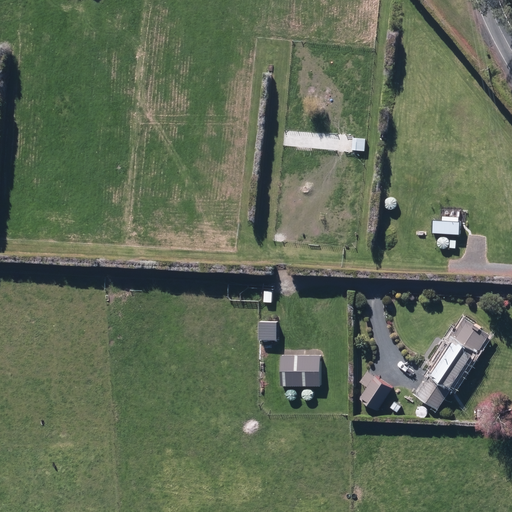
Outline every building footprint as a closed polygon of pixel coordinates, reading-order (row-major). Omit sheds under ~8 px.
[(417,113),(417,114),(415,115),(414,117),(414,119),(413,121),(413,122),(414,124),(414,126),(415,128),(417,129),(418,130),(420,131),(421,132),(423,132),(425,132),(427,132),(429,131),(431,131),(432,129),(433,128),(434,126),(435,124),(435,123),(435,121),(435,119),(434,117),(433,115),(432,114),(431,113),(429,112),(427,111),(425,111),(423,111),(421,111),(420,112),(418,113),(417,113)] [(366,138),(352,137),(352,151),(366,152),(366,138)] [(409,228),(408,229),(407,229),(406,230),(405,232),(404,233),(404,234),(403,236),(403,237),(404,239),(404,240),(405,241),(406,242),(407,243),(409,244),(410,244),(411,245),(413,245),(414,244),(416,244),(417,243),(418,242),(419,241),(420,239),(420,240),(421,243),(422,245),(424,246),(426,248),(428,249),(430,250),(432,250),(435,250),(437,250),(439,249),(441,247),(443,246),(445,244),(446,242),(447,239),(447,237),(447,235),(446,232),(446,230),(444,228),(443,226),(441,225),(439,224),(436,223),(434,223),(432,223),(429,223),(427,224),(425,225),(423,227),(423,228),(422,229),(421,231),(420,233),(419,232),(419,231),(418,230),(416,229),(415,228),(414,228),(412,228),(411,228),(409,228)] [(489,335),(465,320),(456,334),(453,333),(433,364),(435,365),(416,396),(438,410),(451,390),(453,391),(489,335)] [(281,356),(281,387),(321,387),(321,356),(281,356)] [(393,389),(367,372),(360,383),(368,388),(360,400),(362,401),(378,411),(393,389)] [(402,407),(395,402),(390,408),(397,413),(402,407)]
